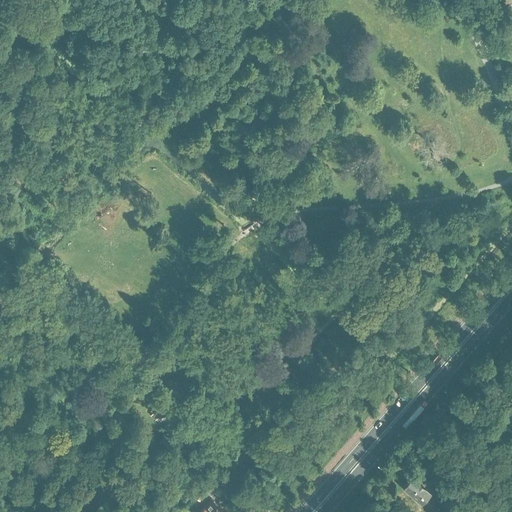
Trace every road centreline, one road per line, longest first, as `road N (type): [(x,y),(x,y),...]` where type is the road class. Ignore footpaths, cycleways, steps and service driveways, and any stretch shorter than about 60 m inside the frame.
road 1 (primary): [(511,277),(305,511)]
road 2 (primary): [(323,511),(511,296)]
